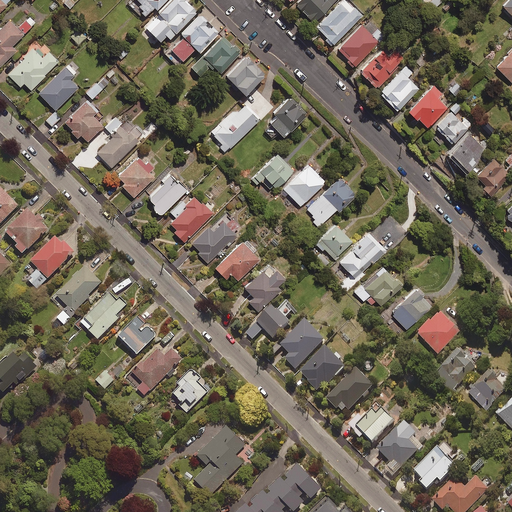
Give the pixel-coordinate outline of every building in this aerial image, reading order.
[(69,8),(74,3),(71,0),(64,0),(63,2),(69,8)] [(197,11),(186,0),(168,0),(144,24),(160,41),(166,35),(169,38),(197,11)] [(163,0),(147,0),(155,8),(163,0)] [(296,0),(294,2),(313,21),(335,0),(296,0)] [(363,14),(348,0),(341,0),(316,25),(333,43),(363,14)] [(451,0),(449,0),(441,7),(445,12),(455,4),(451,0)] [(511,0),(504,0),(501,3),(511,14),(511,0)] [(217,34),(198,14),(180,32),(183,35),(195,47),(198,51),(217,34)] [(0,26),(0,64),(16,50),(11,45),(23,34),(8,19),(0,26)] [(362,24),(337,48),(353,65),(378,41),(362,24)] [(85,36),(76,28),(70,36),(78,43),(85,36)] [(195,47),(183,35),(170,48),(181,60),(195,47)] [(239,53),(222,36),(191,66),(199,76),(211,65),(219,73),(239,53)] [(33,47),(7,73),(19,86),(23,82),(30,88),(58,61),(48,50),(42,56),(33,47)] [(127,52),(122,47),(115,53),(120,58),(127,52)] [(383,47),(360,70),(375,86),(404,58),(395,49),(389,54),(383,47)] [(511,82),(511,48),(495,64),(511,82)] [(264,74),(245,55),(225,74),(244,93),(264,74)] [(405,65),(379,90),(397,108),(418,88),(407,77),(412,72),(405,65)] [(64,66),(37,92),(55,109),(77,87),(69,79),(73,75),(64,66)] [(91,98),(109,81),(105,76),(97,84),(95,82),(85,92),(91,98)] [(459,85),(455,81),(448,89),(453,93),(459,85)] [(433,84),(407,109),(417,119),(418,117),(427,126),(447,106),(438,97),(442,93),(433,84)] [(306,113),(289,95),(265,118),(282,135),(306,113)] [(85,99),(63,121),(85,143),(103,125),(93,114),(96,111),(85,99)] [(456,102),(450,108),(455,114),(462,107),(456,102)] [(230,110),(210,130),(228,148),(258,119),(244,104),(237,110),(230,110)] [(55,109),(44,119),(51,126),(61,116),(55,109)] [(451,110),(435,126),(453,144),(469,128),(451,110)] [(118,122),(92,148),(111,166),(136,141),(118,122)] [(470,134),(452,151),(469,169),(487,152),(470,134)] [(277,153),(251,179),(257,184),(264,177),(275,188),(293,169),(277,153)] [(138,154),(115,175),(134,195),(157,174),(138,154)] [(511,176),(493,157),(475,175),(484,184),(480,188),(489,197),(511,176)] [(308,163),(283,188),(300,206),(325,181),(308,163)] [(185,189),(168,172),(144,196),(160,213),(185,189)] [(355,196),(338,178),(322,194),(337,209),(339,212),(355,196)] [(0,223),(19,204),(0,185),(0,223)] [(337,209),(322,194),(306,210),(315,219),(312,222),(318,228),(337,209)] [(212,214),(194,195),(167,220),(175,229),(172,232),(182,243),(212,214)] [(28,207),(5,231),(26,251),(49,228),(28,207)] [(207,225),(191,241),(209,261),(237,234),(222,219),(211,229),(207,225)] [(352,240),(335,223),(315,243),(332,260),(352,240)] [(386,249),(368,231),(338,261),(356,278),(386,249)] [(56,233),(30,260),(48,278),(75,251),(56,233)] [(259,259),(241,240),(214,266),(225,277),(230,273),(237,280),(259,259)] [(0,274),(11,264),(0,253),(0,274)] [(84,264),(56,293),(73,310),(102,281),(84,264)] [(284,279),(269,264),(244,287),(253,296),(247,302),(257,313),(281,290),(277,286),(284,279)] [(385,268),(364,288),(381,306),(402,286),(385,268)] [(356,281),(351,275),(341,285),(346,291),(356,281)] [(417,287),(391,313),(408,329),(434,304),(417,287)] [(112,288),(80,321),(98,338),(130,305),(112,288)] [(290,324),(273,307),(257,322),(274,340),(290,324)] [(417,334),(438,355),(461,332),(440,311),(417,334)] [(138,314),(119,334),(138,353),(157,333),(138,314)] [(285,359),(296,370),(326,341),(306,320),(280,345),(290,355),(285,359)] [(152,390),(183,359),(171,347),(165,354),(156,346),(132,370),(152,390)] [(33,358),(24,348),(19,353),(12,347),(0,358),(0,387),(2,390),(5,386),(13,386),(20,378),(21,380),(37,365),(32,359),(33,358)] [(344,366),(326,348),(300,372),(309,381),(308,382),(318,392),(344,366)] [(477,368),(459,350),(436,373),(454,391),(477,368)] [(179,405),(186,412),(208,390),(197,380),(201,376),(192,367),(177,382),(181,385),(172,393),(181,402),(179,405)] [(374,388),(355,369),(325,398),(337,411),(343,405),(350,412),(374,388)] [(114,380),(105,370),(95,379),(105,389),(114,380)] [(509,388),(491,371),(468,394),(486,411),(509,388)] [(511,398),(496,414),(511,429),(511,398)] [(95,413),(95,408),(86,408),(86,425),(96,425),(97,418),(95,413)] [(394,422),(383,409),(378,414),(373,410),(357,426),(373,442),(394,422)] [(417,434),(405,422),(377,449),(392,464),(394,462),(401,468),(419,450),(410,441),(417,434)] [(194,479),(210,494),(243,461),(237,455),(246,445),(226,425),(196,454),(207,465),(194,479)] [(457,467),(439,448),(415,472),(423,480),(420,482),(427,490),(438,479),(441,482),(457,467)] [(289,511),(291,510),(293,511),(297,511),(307,502),(322,487),(297,463),(282,478),(280,476),(268,487),(254,502),(250,498),(236,511),(289,511)] [(476,478),(466,488),(456,477),(432,500),(443,511),(448,506),(453,511),(466,511),(489,491),(476,478)] [(348,511),(333,497),(318,511),(348,511)]
